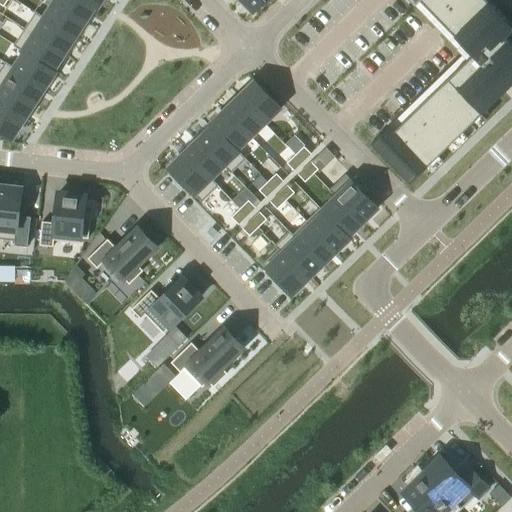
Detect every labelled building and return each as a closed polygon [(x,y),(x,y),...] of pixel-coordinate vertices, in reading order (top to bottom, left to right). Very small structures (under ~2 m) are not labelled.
[(53,0),(53,1),(85,22),(95,7),(96,6),(86,0),(53,0)] [(86,0),(96,6),(95,7),(97,8),(102,0),(86,0)] [(241,0),(253,12),(265,0),(241,0)] [(389,125),(371,143),(390,162),(396,168),(410,183),(423,170),(433,160),(437,157),(445,148),(447,147),(449,145),(457,137),(463,131),(464,130),(466,129),(466,128),(476,118),(481,114),(504,92),(499,87),(506,79),(511,84),(511,83),(511,41),(507,36),(509,34),(511,31),(511,24),(509,22),(490,2),(488,0),(420,0),(472,54),(394,130),(389,125)] [(53,1),(42,17),(75,39),(85,22),(53,1)] [(42,17),(32,33),(64,55),(75,39),(42,17)] [(32,33),(21,50),(23,52),(23,51),(54,71),(54,70),(64,55),(32,33)] [(23,52),(13,67),(45,88),(56,71),(54,70),(54,71),(23,51),(23,52)] [(13,67),(2,83),(34,105),(45,88),(13,67)] [(255,79),(238,96),(265,124),(282,107),(255,79)] [(2,83),(0,86),(0,105),(24,121),(34,105),(2,83)] [(238,96),(224,109),(251,137),(265,124),(238,96)] [(0,105),(0,132),(11,140),(24,121),(0,105)] [(224,109),(210,123),(245,159),(246,158),(238,150),(251,137),(224,109)] [(211,125),(198,138),(231,173),(245,159),(210,123),(209,123),(211,125)] [(198,138),(184,152),(218,186),(219,185),(212,178),(224,166),(231,173),(198,138)] [(304,146),(295,155),(302,162),(311,154),(304,146)] [(184,152),(168,167),(195,195),(202,202),(218,186),(184,152)] [(295,155),(286,163),(293,170),(302,162),(295,155)] [(315,158),(306,166),(314,174),(322,166),(315,158)] [(306,166),(298,175),(305,182),(314,174),(306,166)] [(276,173),(267,182),(274,189),(283,181),(276,173)] [(345,175),(330,190),(335,196),(362,223),(378,208),(351,180),(350,181),(345,175)] [(267,182),(259,190),(266,197),(274,189),(267,182)] [(0,185),(0,238),(15,240),(14,245),(27,246),(30,217),(18,216),(21,188),(0,185)] [(287,185),(278,193),(285,201),(294,192),(287,185)] [(42,221),(39,245),(52,246),(53,241),(82,244),(82,240),(88,240),(90,219),(82,218),(85,196),(85,193),(84,193),(66,191),(64,191),(63,193),(58,192),(55,223),(42,221)] [(278,193),(270,202),(277,209),(285,201),(278,193)] [(320,207),(320,208),(349,239),(350,238),(348,236),(362,223),(335,196),(322,209),(320,207)] [(248,200),(239,208),(246,216),(255,207),(248,200)] [(239,208),(231,217),(238,224),(246,216),(239,208)] [(320,208),(306,221),(336,252),(349,239),(320,208)] [(259,212),(251,220),(258,227),(266,219),(259,212)] [(251,220),(242,228),(249,236),(258,227),(251,220)] [(289,231),(288,231),(322,266),(336,252),(306,221),(305,222),(308,225),(296,237),(289,231)] [(107,239),(87,258),(96,268),(102,262),(121,281),(123,283),(125,281),(128,285),(138,275),(143,270),(138,264),(155,247),(137,228),(116,248),(107,239)] [(288,231),(274,245),(308,279),(322,266),(288,231)] [(277,249),(262,264),(292,295),(308,279),(274,245),(277,249)] [(75,267),(63,283),(69,290),(84,276),(75,267)] [(151,289),(131,310),(140,319),(144,315),(176,348),(186,338),(174,326),(172,324),(203,295),(188,280),(186,281),(183,278),(161,299),(159,297),(151,289)] [(192,342),(169,364),(178,373),(182,369),(185,367),(187,365),(205,384),(207,382),(213,388),(227,375),(221,369),(243,348),(224,329),(201,352),(199,349),(192,342)] [(162,363),(132,392),(144,405),(175,376),(162,363)] [(424,471),(422,473),(458,510),(474,495),(476,497),(478,495),(478,494),(481,492),(487,486),(470,469),(469,470),(469,471),(462,478),(462,477),(461,478),(456,473),(455,473),(451,469),(452,469),(449,466),(449,467),(445,463),(445,462),(438,455),(436,456),(437,456),(434,459),(434,458),(432,460),(433,460),(424,468),(422,469),(424,471)] [(407,488),(403,491),(408,497),(409,496),(420,507),(419,508),(423,511),(456,511),(458,510),(422,473),(420,471),(419,473),(417,475),(415,476),(415,477),(407,485),(405,486),(407,488)]
